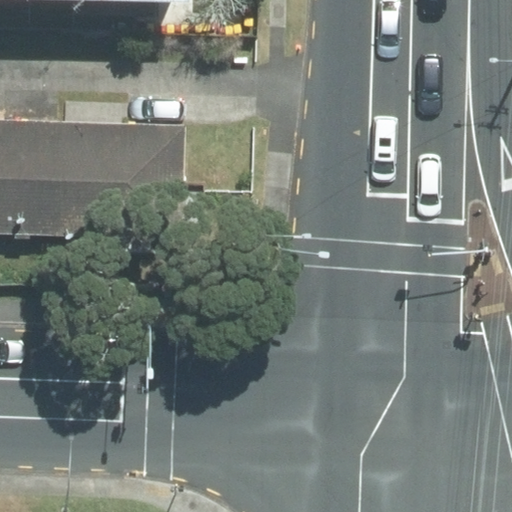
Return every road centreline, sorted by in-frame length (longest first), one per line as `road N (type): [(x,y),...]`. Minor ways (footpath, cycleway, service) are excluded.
road 1 (secondary): [(368,413),(390,0)]
road 2 (tertiary): [(368,413),(0,395)]
road 3 (secondary): [(437,0),(452,27),(491,174),(511,211)]
road 4 (tertiary): [(511,416),(368,413)]
